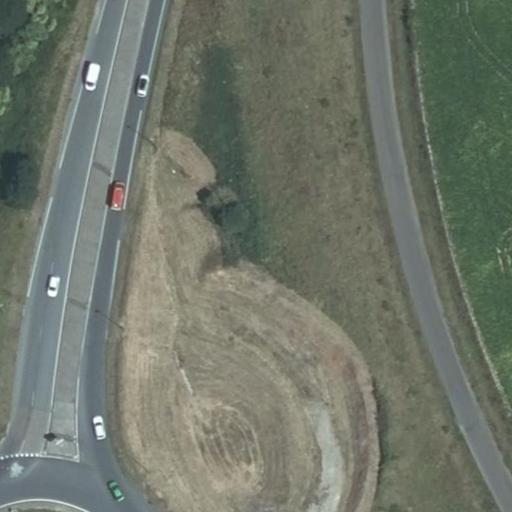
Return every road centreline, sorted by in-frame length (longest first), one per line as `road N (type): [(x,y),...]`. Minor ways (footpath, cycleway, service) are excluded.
road 1 (unclassified): [(511,511),(450,376),(409,246),(376,79),(371,0)]
road 2 (primary): [(94,487),(92,348),(154,0)]
road 3 (primary): [(115,0),(62,215),(32,394),(5,479)]
